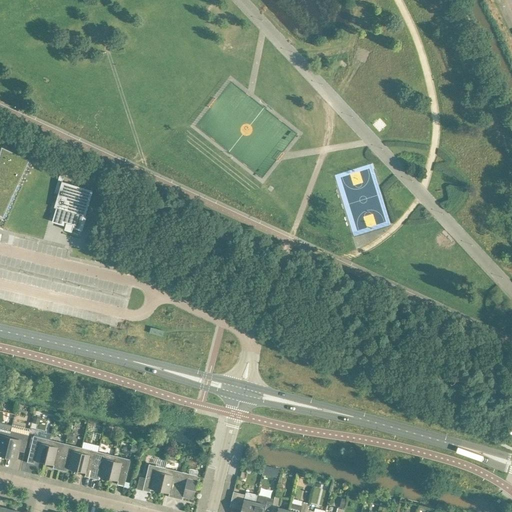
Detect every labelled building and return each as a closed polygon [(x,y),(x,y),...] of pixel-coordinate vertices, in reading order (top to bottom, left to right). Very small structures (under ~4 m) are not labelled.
[(0,215),(2,217),(28,159),(1,147),(0,148),(0,215)] [(32,180),(19,207),(25,210),(21,223),(42,229),(49,206),(56,208),(58,203),(56,202),(57,201),(47,198),(51,189),(32,180)] [(56,208),(52,222),(66,226),(65,230),(66,229),(66,228),(71,230),(72,232),(73,228),(82,231),(86,218),(87,217),(85,216),(93,191),(62,182),(57,201),(56,202),(58,203),(56,208)] [(0,429),(0,455),(4,456),(10,432),(0,429)] [(24,452),(28,436),(10,432),(4,456),(11,458),(12,456),(16,457),(18,450),(24,452)] [(37,461),(43,463),(49,440),(33,436),(26,462),(34,464),(35,460),(38,460),(37,461)] [(52,468),(59,470),(65,444),(49,440),(43,463),(50,465),(50,463),(53,464),(52,468)] [(70,469),(76,471),(81,448),(65,444),(59,470),(66,472),(67,467),(70,468),(70,469)] [(84,476),(91,478),(97,452),(81,448),(76,471),(82,472),(82,471),(85,472),(84,476)] [(102,477),(108,479),(114,456),(97,452),(91,478),(98,479),(99,475),(102,476),(102,477)] [(114,456),(108,479),(114,480),(115,479),(118,480),(117,484),(124,486),(130,460),(114,456)] [(153,490),(159,491),(165,468),(148,464),(142,490),(149,492),(150,488),(153,489),(153,490)] [(168,497),(174,498),(181,472),(165,468),(159,491),(165,493),(166,492),(169,492),(168,497)] [(181,472),(174,498),(181,500),(182,496),(185,496),(185,497),(192,499),(197,476),(181,472)] [(234,489),(230,504),(242,507),(242,509),(241,511),(252,511),(255,502),(257,495),(234,489)] [(279,508),(282,497),(283,491),(276,490),(275,496),(274,499),(271,511),(289,511),(289,510),(279,508)] [(257,495),(255,502),(252,511),(271,511),(274,499),(257,495)] [(303,502),(302,505),(291,503),(289,510),(289,511),(307,511),(308,510),(309,504),(303,502)]
